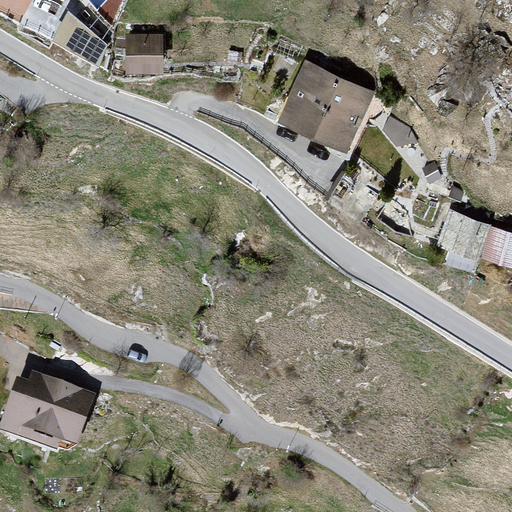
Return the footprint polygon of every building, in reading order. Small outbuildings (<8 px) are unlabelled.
[(106,45),(68,12),(52,41),(98,67),(106,45)] [(161,37),(128,37),(128,72),(161,72),(161,37)] [(368,94),(308,67),(284,120),(344,147),(368,94)] [(486,227),(451,214),(440,244),(475,258),(486,227)] [(511,234),(492,228),(483,256),(511,265),(511,234)] [(0,425),(71,451),(88,405),(16,378),(0,422),(0,425)]
